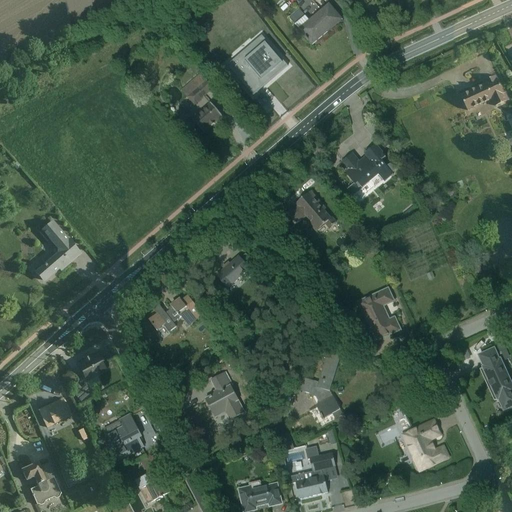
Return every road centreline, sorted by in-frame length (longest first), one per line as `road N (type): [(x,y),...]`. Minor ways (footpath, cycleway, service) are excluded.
road 1 (secondary): [(511,5),(359,80),(96,307)]
road 2 (residential): [(209,511),(96,307)]
road 3 (residential): [(490,478),(435,350),(511,308)]
road 4 (residential): [(490,478),(357,511)]
road 5 (secondary): [(96,307),(0,391)]
